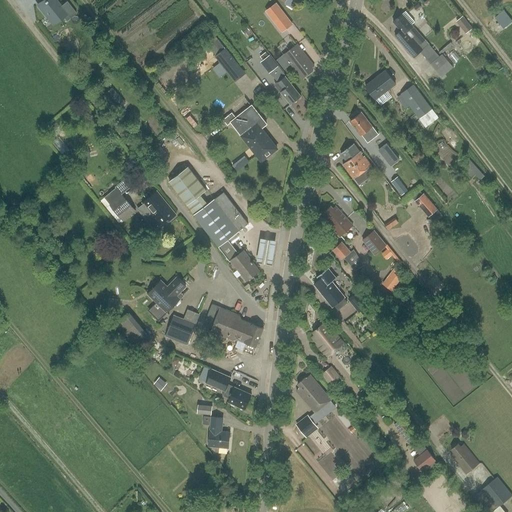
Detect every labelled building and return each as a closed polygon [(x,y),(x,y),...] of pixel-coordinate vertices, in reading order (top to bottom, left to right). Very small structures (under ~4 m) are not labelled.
[(44,2),(39,6),(47,17),(54,25),(66,15),(69,19),(77,13),(67,1),(60,7),(54,0),(47,0),(46,1),(46,0),(44,2)] [(292,12),(299,1),(297,0),(278,0),(283,3),(282,5),(292,12)] [(275,4),(267,10),(284,31),(292,25),(275,4)] [(511,20),(511,19),(505,11),(495,18),(503,27),(511,20)] [(439,56),(412,24),(414,23),(405,12),(402,15),(393,22),(401,31),(395,37),(403,46),(413,58),(420,52),(431,64),(439,56)] [(463,17),(456,22),(466,34),(472,29),(463,17)] [(314,67),(297,45),(284,55),(300,77),(303,75),(305,78),(313,72),(311,69),(314,67)] [(238,82),(250,73),(230,48),(218,57),(238,82)] [(439,56),(431,64),(436,71),(448,61),(442,54),(439,56)] [(269,73),(278,66),(270,55),(261,62),(269,73)] [(376,100),(396,85),(385,71),(365,87),(376,100)] [(301,98),(285,77),(286,77),(282,72),(274,78),(278,83),(276,84),(281,91),(280,92),(291,105),(301,98)] [(432,109),(414,85),(401,95),(419,119),(432,109)] [(114,103),(120,98),(112,89),(106,94),(114,103)] [(232,114),(224,120),(228,126),(231,123),(261,162),(277,149),(262,129),(267,125),(252,106),(235,119),(232,114)] [(432,109),(419,119),(423,124),(425,128),(430,124),(438,118),(432,109)] [(361,113),(350,121),(356,129),(355,129),(361,137),(362,136),(368,143),(379,135),(367,120),(366,121),(361,113)] [(354,144),(341,154),(347,162),(343,165),(354,179),(371,166),(361,152),(360,152),(354,144)] [(233,161),(238,170),(253,162),(249,155),(244,157),(243,155),(233,161)] [(480,180),(484,176),(467,157),(463,161),(480,180)] [(381,164),(392,177),(398,172),(387,159),(381,164)] [(208,204),(201,195),(207,191),(188,167),(169,182),(230,262),(231,261),(247,282),(260,272),(244,251),(239,254),(228,240),(249,225),(224,193),(215,200),(214,199),(208,204)] [(116,189),(104,198),(123,222),(135,212),(116,189)] [(142,203),(162,227),(176,216),(157,192),(142,203)] [(424,194),(415,202),(428,218),(437,210),(424,194)] [(340,238),(353,226),(336,206),(333,209),(331,206),(323,214),(326,217),(323,219),(340,238)] [(388,230),(399,223),(395,218),(385,225),(388,230)] [(374,231),(362,241),(375,256),(387,246),(374,231)] [(261,242),(258,266),(274,268),(278,245),(261,242)] [(342,242),(333,250),(342,260),(351,252),(342,242)] [(381,254),(386,260),(394,253),(389,247),(381,254)] [(317,278),(318,278),(320,280),(314,285),(333,308),(335,306),(338,310),(347,303),(344,299),(345,298),(332,282),(337,278),(336,279),(329,269),(332,267),(331,266),(317,278)] [(401,279),(392,272),(382,285),(392,292),(401,279)] [(159,320),(166,313),(167,314),(180,300),(177,297),(186,287),(177,278),(168,288),(161,281),(158,285),(155,285),(151,289),(151,291),(148,295),(156,303),(149,311),(159,320)] [(357,292),(349,299),(359,312),(368,305),(357,292)] [(213,305),(212,305),(209,314),(217,318),(209,337),(219,341),(221,337),(227,340),(227,338),(234,341),(237,340),(256,348),(264,329),(242,320),(239,315),(221,308),(217,307),(219,302),(215,300),(213,305)] [(130,313),(114,326),(138,356),(148,347),(142,340),(148,335),(130,313)] [(174,316),(167,334),(189,343),(196,324),(174,316)] [(316,346),(327,358),(344,344),(335,332),(334,333),(325,323),(312,334),(314,336),(312,338),(317,345),(316,346)] [(331,368),(322,375),(331,386),(340,379),(331,368)] [(212,371),(206,384),(225,392),(223,396),(230,400),(229,403),(245,410),(252,395),(226,383),(229,377),(212,371)] [(296,391),(315,414),(331,401),(310,375),(306,379),(305,378),(297,385),(300,388),(296,391)] [(167,384),(159,378),(154,384),(162,390),(167,384)] [(211,415),(211,407),(197,406),(197,414),(211,415)] [(223,419),(204,417),(203,425),(211,425),(209,447),(228,449),(230,433),(222,432),(223,419)] [(308,417),(296,425),(305,437),(317,428),(308,417)] [(403,418),(394,425),(410,445),(411,444),(420,455),(413,461),(423,472),(426,470),(429,474),(438,467),(435,462),(436,461),(419,439),(419,438),(403,418)] [(466,439),(469,436),(469,432),(465,430),(461,433),(462,437),(466,439)] [(464,445),(461,447),(459,444),(451,450),(454,453),(451,455),(466,474),(479,464),(464,445)] [(511,496),(511,494),(498,477),(474,497),(486,511),(506,511),(501,506),(511,496)]
